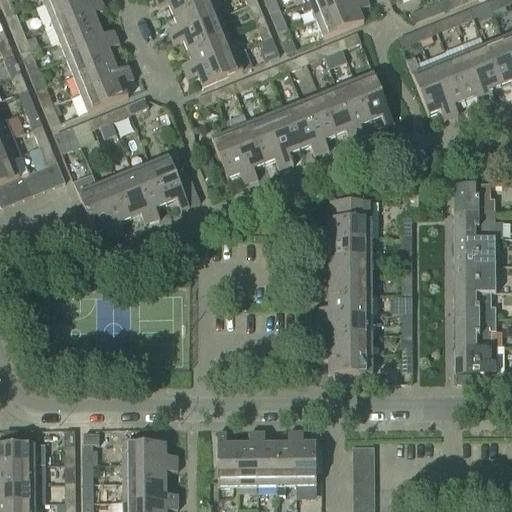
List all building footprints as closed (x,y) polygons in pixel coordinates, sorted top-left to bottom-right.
[(86,0),(61,0),(43,8),(50,26),(101,5),(98,0),(94,0),(88,2),(86,0)] [(211,0),(168,0),(155,5),(158,13),(168,9),(172,19),(213,3),(211,0)] [(254,0),(243,0),(247,9),(257,5),(254,0)] [(273,0),(269,0),(263,3),(269,16),(278,12),(273,0)] [(320,0),(308,5),(315,23),(366,2),(364,0),(320,0)] [(463,0),(451,0),(449,1),(453,11),(466,5),(463,0)] [(499,0),(498,0),(486,5),(490,15),(503,10),(499,0)] [(9,2),(0,5),(0,7),(4,18),(14,15),(9,2)] [(366,2),(315,23),(323,42),(363,25),(358,14),(369,10),(366,2)] [(177,30),(167,34),(169,41),(220,20),(213,3),(172,19),(177,30)] [(101,5),(50,26),(57,43),(98,27),(94,17),(104,13),(101,5)] [(257,5),(247,9),(253,22),(262,18),(257,5)] [(439,5),(426,10),(430,20),(443,15),(439,5)] [(486,5),(473,10),(477,20),(490,15),(486,5)] [(426,10),(413,16),(417,26),(430,20),(426,10)] [(464,14),(451,20),(455,29),(468,24),(464,14)] [(220,20),(169,41),(172,48),(183,44),(187,54),(227,38),(220,20)] [(451,20),(438,25),(442,35),(455,29),(451,20)] [(282,22),(273,26),(278,38),(288,34),(282,22)] [(18,25),(8,28),(14,41),(23,37),(18,25)] [(98,27),(57,43),(65,61),(115,41),(112,34),(102,38),(98,27)] [(266,28),(257,32),(262,45),(271,41),(266,28)] [(428,29),(415,34),(419,44),(432,39),(428,29)] [(288,34),(278,38),(283,51),(293,47),(288,34)] [(415,34),(402,40),(406,49),(419,44),(415,34)] [(356,36),(343,41),(347,51),(360,46),(356,36)] [(23,37),(14,41),(19,54),(29,50),(23,37)] [(511,37),(501,42),(511,70),(511,37)] [(191,66),(181,70),(184,76),(235,56),(227,38),(187,54),(191,66)] [(6,41),(0,43),(0,54),(1,57),(11,54),(6,41)] [(115,41),(65,61),(72,79),(112,63),(108,53),(118,49),(115,41)] [(271,41),(262,45),(267,58),(276,54),(271,41)] [(511,70),(501,42),(483,50),(499,90),(510,86),(511,91),(511,70)] [(333,46),(320,51),(324,61),(337,55),(333,46)] [(483,50),(465,57),(486,107),(493,104),(489,95),(499,90),(483,50)] [(320,51),(307,56),(311,66),(324,61),(320,51)] [(235,56),(184,76),(187,84),(197,80),(202,91),(242,75),(235,56)] [(465,57),(447,64),(464,105),(475,101),(478,110),(486,107),(465,57)] [(33,60),(23,64),(28,77),(38,73),(33,60)] [(298,60),(284,66),(288,75),(302,70),(298,60)] [(15,63),(5,67),(10,80),(20,76),(15,63)] [(112,63),(72,79),(79,97),(129,77),(127,70),(116,74),(112,63)] [(447,64),(429,72),(450,122),(457,119),(453,109),(464,105),(447,64)] [(284,66),(272,71),(275,81),(288,75),(284,66)] [(429,72),(411,79),(427,120),(439,115),(443,125),(450,122),(429,72)] [(38,73),(28,77),(33,90),(43,86),(38,73)] [(262,75),(249,80),(253,90),(266,84),(262,75)] [(20,76),(10,80),(15,93),(25,89),(20,76)] [(129,77),(79,97),(87,115),(127,99),(122,88),(132,84),(129,77)] [(373,77),(354,85),(370,125),(381,120),(385,131),(393,128),(373,77)] [(249,80),(236,85),(240,95),(253,90),(249,80)] [(354,85),(336,92),(356,142),(363,139),(359,129),(370,125),(354,85)] [(5,88),(0,89),(0,104),(2,110),(12,106),(5,88)] [(226,89),(213,95),(217,104),(230,99),(226,89)] [(336,92),(318,99),(334,139),(345,135),(349,145),(356,142),(336,92)] [(213,95),(200,100),(204,110),(217,104),(213,95)] [(47,96),(37,100),(42,112),(52,109),(47,96)] [(29,99),(19,103),(24,115),(34,111),(29,99)] [(318,99),(300,106),(321,157),(328,154),(324,144),(334,139),(318,99)] [(143,101),(130,107),(134,116),(147,111),(143,101)] [(300,106),(283,113),(299,154),(309,149),(314,160),(321,157),(300,106)] [(52,109),(42,112),(48,126),(58,122),(52,109)] [(34,111),(24,115),(30,128),(39,124),(34,111)] [(120,111),(107,116),(110,126),(124,121),(120,111)] [(283,113),(265,120),(285,171),(292,168),(288,158),(299,154),(283,113)] [(107,116),(94,121),(98,131),(110,126),(107,116)] [(265,120),(247,128),(263,168),(274,164),(278,174),(285,171),(265,120)] [(84,125),(71,130),(75,140),(88,135),(84,125)] [(247,128),(229,135),(250,185),(257,183),(253,172),(263,168),(247,128)] [(71,130),(59,135),(62,145),(75,140),(71,130)] [(43,134),(34,138),(39,150),(48,146),(43,134)] [(229,135),(210,142),(227,183),(238,178),(242,188),(250,185),(229,135)] [(0,166),(12,162),(5,145),(0,146),(0,166)] [(48,146),(39,150),(44,164),(54,160),(48,146)] [(167,160),(149,167),(165,208),(176,204),(180,213),(188,210),(167,160)] [(12,162),(0,166),(0,188),(4,187),(14,182),(25,178),(27,177),(23,169),(16,172),(12,162)] [(211,162),(201,166),(204,174),(214,170),(211,162)] [(56,165),(45,170),(53,190),(64,185),(56,165)] [(149,167),(131,174),(151,225),(158,222),(155,212),(165,208),(149,167)] [(45,170),(35,174),(43,194),(53,190),(45,170)] [(35,174),(27,177),(25,178),(33,198),(43,194),(35,174)] [(131,174),(112,182),(129,223),(140,218),(144,228),(151,225),(131,174)] [(25,178),(14,182),(23,202),(33,198),(25,178)] [(14,182),(4,187),(12,206),(23,202),(14,182)] [(112,182),(94,189),(115,240),(123,236),(119,227),(129,223),(112,182)] [(80,183),(72,187),(92,237),(105,232),(108,242),(115,240),(94,189),(84,193),(80,183)] [(4,187),(0,188),(0,207),(1,211),(12,206),(4,187)] [(494,187),(454,187),(454,215),(494,215),(494,203),(490,203),(490,188),(494,188),(494,187)] [(327,235),(316,235),(316,243),(370,243),(370,204),(330,205),(330,223),(327,223),(327,235)] [(494,215),(454,215),(454,242),(494,242),(494,241),(490,241),(490,227),(494,227),(494,215)] [(410,229),(400,229),(400,242),(410,242),(410,229)] [(410,242),(400,242),(400,257),(410,257),(410,242)] [(494,242),(454,242),(454,269),(494,269),(494,257),(490,257),(490,243),(494,243),(494,242)] [(370,243),(316,243),(316,250),(327,250),(327,262),(371,262),(370,243)] [(327,273),(316,274),(316,280),(371,281),(371,262),(327,262),(327,273)] [(411,267),(400,267),(400,281),(411,281),(411,267)] [(494,269),(454,269),(454,296),(495,296),(495,281),(494,269)] [(371,281),(316,280),(317,289),(328,289),(328,301),(371,300),(371,281)] [(411,281),(400,281),(401,295),(411,295),(411,281)] [(495,296),(454,296),(454,324),(495,323),(495,311),(490,311),(490,297),(495,297),(495,296)] [(328,312),(317,312),(317,319),(371,319),(371,300),(328,301),(328,312)] [(411,306),(401,306),(401,319),(411,319),(411,306)] [(371,319),(317,319),(317,327),(328,327),(328,339),(371,339),(371,319)] [(411,319),(401,319),(401,333),(411,333),(411,319)] [(495,323),(454,324),(454,350),(495,350),(490,350),(490,336),(495,336),(495,323)] [(328,350),(317,350),(318,358),(371,358),(371,339),(328,339),(328,350)] [(411,344),(401,344),(401,358),(411,358),(411,344)] [(495,350),(454,350),(455,378),(455,387),(478,387),(478,378),(495,378),(495,350)] [(371,358),(318,358),(318,366),(329,366),(329,378),(372,378),(371,358)] [(411,358),(401,358),(401,372),(412,372),(411,358)] [(0,468),(35,468),(35,457),(44,457),(43,448),(32,448),(32,434),(4,434),(4,448),(0,448),(0,468)] [(226,436),(217,436),(217,491),(237,491),(237,447),(226,447),(226,436)] [(249,447),(237,447),(237,491),(257,491),(257,436),(249,436),(249,447)] [(264,436),(257,436),(257,491),(276,491),(276,447),(264,447),(264,436)] [(287,447),(276,447),(276,491),(276,500),(283,500),(283,490),(295,490),(295,436),(287,436),(287,447)] [(303,436),(295,436),(295,490),(315,490),(315,446),(303,446),(303,436)] [(98,437),(82,437),(83,448),(98,448),(98,437)] [(165,447),(121,447),(122,468),(176,467),(176,459),(165,460),(165,447)] [(91,449),(81,450),(81,454),(81,468),(92,468),(97,468),(97,454),(91,454),(91,449)] [(352,450),(352,451),(352,463),(374,462),(374,450),(352,450)] [(74,455),(63,455),(63,468),(74,468),(74,455)] [(374,462),(352,463),(352,474),(374,474),(374,462)] [(176,467),(122,468),(122,487),(166,487),(166,475),(176,475),(176,467)] [(35,468),(0,468),(0,487),(35,487),(35,468)] [(74,468),(63,468),(64,482),(74,482),(74,468)] [(92,468),(81,468),(81,482),(92,482),(92,468)] [(352,474),(352,485),(374,485),(374,474),(352,474)] [(374,485),(352,485),(352,496),(374,496),(374,485)] [(0,507),(35,507),(35,487),(0,487),(0,507)] [(166,487),(122,487),(122,506),(177,505),(177,498),(166,498),(166,487)] [(74,493),(64,493),(64,507),(74,507),(74,493)] [(92,493),(82,493),(82,507),(92,506),(92,493)] [(374,496),(352,496),(352,507),(374,507),(374,496)]
